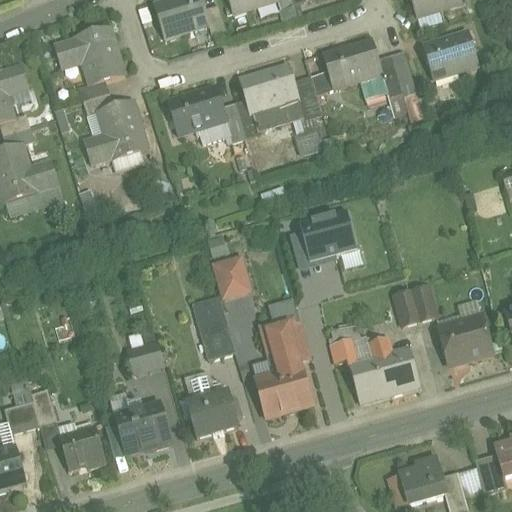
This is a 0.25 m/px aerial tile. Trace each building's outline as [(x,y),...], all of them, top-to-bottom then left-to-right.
[(200,0),(183,0),(155,9),(165,44),(209,30),(210,30),(205,14),(200,0)] [(228,0),(234,19),(278,6),(279,5),(277,0),(228,0)] [(290,0),(277,0),(279,5),(278,6),(281,14),(294,10),(290,0)] [(290,0),(294,10),(308,5),(305,0),(290,0)] [(410,0),(417,22),(462,9),(459,0),(410,0)] [(219,10),(205,14),(210,30),(209,30),(212,39),(226,34),(219,10)] [(111,32),(76,43),(77,45),(56,51),(62,72),(83,65),(90,90),(91,91),(106,87),(126,81),(111,32)] [(467,36),(423,50),(434,84),(478,71),(467,36)] [(378,64),(372,45),(324,59),(329,76),(334,94),(383,79),(378,64)] [(404,57),(391,61),(399,88),(413,84),(404,57)] [(391,61),(378,64),(383,79),(387,92),(399,88),(391,61)] [(288,69),(240,85),(246,105),(255,135),(304,120),(299,104),(294,87),(288,69)] [(1,76),(0,76),(0,129),(16,125),(15,123),(8,99),(29,92),(22,72),(2,78),(1,76)] [(317,99),(334,94),(329,76),(311,82),(317,99)] [(311,82),(294,87),(299,104),(304,120),(305,124),(323,119),(317,99),(311,82)] [(106,87),(91,91),(90,90),(79,93),(84,107),(110,99),(106,87)] [(216,91),(167,106),(178,141),(227,126),(223,113),(216,91)] [(110,99),(84,107),(88,122),(99,118),(99,117),(114,112),(110,99)] [(236,109),(247,144),(257,140),(255,135),(246,105),(236,109)] [(114,112),(99,117),(99,118),(107,143),(86,149),(92,170),(113,163),(114,165),(148,155),(133,106),(114,112)] [(234,148),(247,144),(236,109),(223,113),(227,126),(234,148)] [(16,125),(0,129),(4,142),(31,134),(27,120),(15,123),(16,125)] [(31,134),(4,142),(8,155),(23,150),(24,151),(35,147),(31,134)] [(8,155),(0,156),(0,197),(4,209),(38,199),(38,196),(59,190),(52,169),(31,176),(24,151),(23,150),(8,155)] [(511,177),(502,180),(506,194),(511,192),(511,177)] [(106,186),(109,203),(133,200),(131,182),(106,186)] [(347,215),(299,228),(306,253),(318,250),(322,264),(358,254),(347,215)] [(223,242),(209,246),(213,262),(228,258),(223,242)] [(252,296),(242,261),(214,269),(224,304),(252,296)] [(429,291),(412,296),(420,327),(438,322),(429,291)] [(412,296),(394,301),(403,332),(420,327),(412,296)] [(220,303),(194,311),(209,365),(236,357),(220,303)] [(293,305),(268,312),(273,328),(297,321),(293,305)] [(483,322),(439,334),(449,371),(493,359),(483,322)] [(292,325),(263,334),(273,368),(277,367),(280,378),(301,372),(299,365),(302,361),(311,359),(302,327),(293,329),(292,325)] [(409,354),(394,358),(390,343),(369,349),(373,364),(350,371),(360,407),(420,390),(409,354)] [(353,344),(331,349),(336,369),(358,362),(353,344)] [(158,348),(130,356),(136,379),(165,371),(158,348)] [(280,378),(256,385),(267,424),(313,411),(302,372),(301,372),(280,378)] [(49,394),(31,399),(33,407),(40,432),(58,427),(49,394)] [(230,399),(193,409),(197,421),(192,422),(198,443),(239,431),(230,399)] [(33,407),(5,415),(12,440),(40,432),(33,407)] [(162,408),(115,421),(126,460),(152,453),(153,455),(173,450),(162,408)] [(96,433),(61,443),(70,475),(87,470),(88,474),(106,469),(96,433)] [(511,447),(496,452),(498,460),(504,483),(506,483),(506,482),(511,480),(511,447)] [(17,453),(2,457),(0,451),(0,498),(9,496),(8,493),(27,488),(17,453)] [(498,460),(475,466),(485,500),(502,496),(499,485),(504,483),(498,460)] [(438,469),(401,480),(401,479),(400,479),(409,511),(410,511),(410,510),(445,500),(448,499),(443,483),(439,468),(438,469)] [(467,511),(458,478),(443,483),(448,499),(445,500),(448,511),(467,511)]
